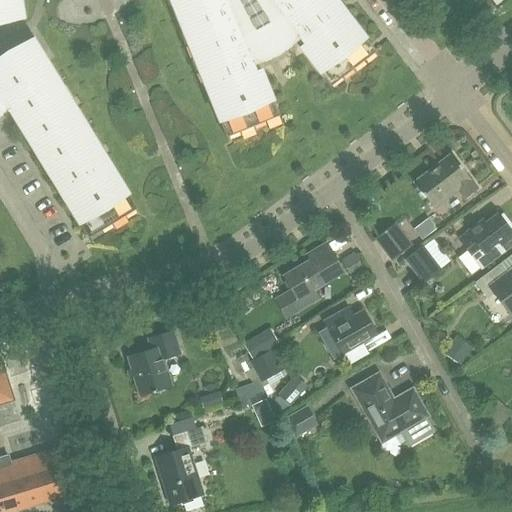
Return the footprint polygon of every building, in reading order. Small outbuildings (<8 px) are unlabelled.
[(0,0),(0,20),(23,16),(20,0),(18,0),(19,0),(18,0),(0,0)] [(169,0),(225,137),(279,115),(260,69),(255,71),(252,64),(278,54),(299,37),(303,43),(299,46),(330,86),(375,51),(336,0),(169,0)] [(490,0),(497,8),(507,0),(490,0)] [(0,114),(1,114),(10,108),(63,194),(61,195),(87,238),(136,208),(32,38),(0,58),(0,114)] [(451,155),(413,184),(432,209),(444,199),(442,196),(457,185),(459,187),(456,189),(464,199),(477,189),(451,155)] [(469,234),(460,241),(482,269),(511,245),(511,233),(509,229),(511,226),(511,225),(502,214),(499,216),(497,214),(485,224),(482,220),(467,231),(469,234)] [(375,238),(392,260),(410,247),(411,246),(394,223),(375,238)] [(404,259),(423,284),(441,269),(440,267),(449,260),(440,249),(442,248),(435,238),(423,246),(422,244),(404,259)] [(291,289),(276,298),(286,316),(316,298),(311,289),(325,281),(320,272),(335,263),(328,251),(313,260),(312,260),(284,277),(291,289)] [(361,265),(353,252),(340,259),(349,273),(361,265)] [(501,263),(475,283),(487,299),(494,293),(509,314),(511,312),(511,268),(507,272),(501,263)] [(327,327),(318,333),(332,358),(376,334),(362,311),(353,316),(349,308),(324,322),(327,327)] [(147,338),(151,349),(159,347),(162,358),(179,353),(172,331),(147,338)] [(254,359),(266,352),(257,337),(245,344),(254,359)] [(445,354),(458,364),(467,352),(453,342),(445,354)] [(159,347),(151,349),(128,356),(139,395),(170,386),(162,358),(159,347)] [(249,362),(249,363),(260,382),(266,379),(284,368),(272,348),(266,352),(254,359),(249,362)] [(0,511),(3,511),(74,491),(61,448),(0,467),(0,403),(12,400),(1,363),(0,362),(0,511)] [(380,371),(350,388),(382,444),(430,416),(412,386),(394,396),(380,371)] [(269,384),(266,379),(260,382),(267,395),(273,391),(269,384)] [(213,393),(204,396),(207,406),(216,403),(213,393)] [(510,415),(497,401),(481,417),(495,430),(510,415)] [(82,434),(72,404),(64,406),(73,437),(82,435),(82,434)] [(256,412),(262,427),(277,421),(270,406),(256,412)] [(294,430),(312,419),(304,406),(286,416),(294,430)] [(4,418),(11,438),(32,431),(26,411),(4,418)] [(177,452),(156,458),(169,503),(202,494),(188,448),(207,442),(202,426),(172,435),(177,452)]
